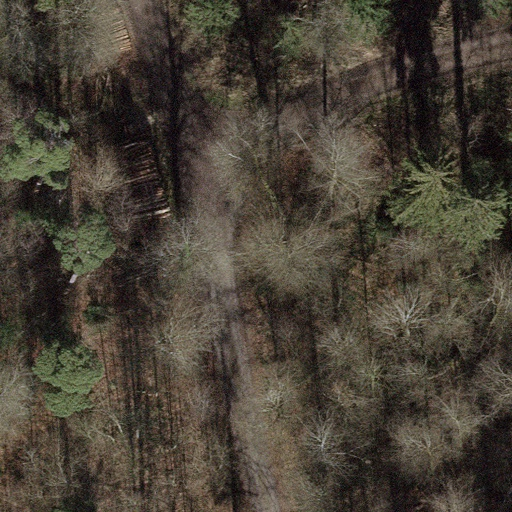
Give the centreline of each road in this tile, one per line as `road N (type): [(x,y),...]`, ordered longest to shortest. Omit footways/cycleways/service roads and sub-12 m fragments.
road 1 (track): [(511,53),(459,61),(206,170),(267,511)]
road 2 (track): [(154,0),(206,170)]
